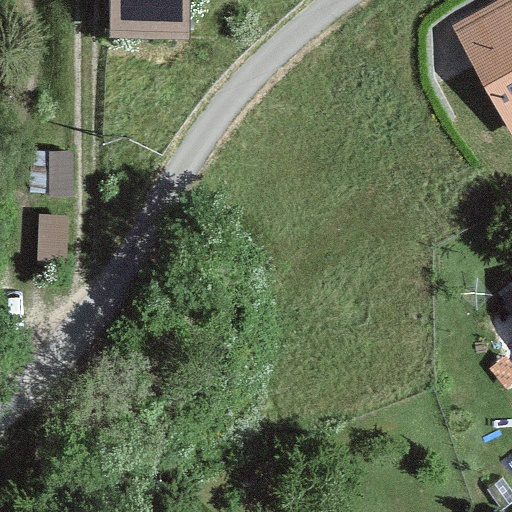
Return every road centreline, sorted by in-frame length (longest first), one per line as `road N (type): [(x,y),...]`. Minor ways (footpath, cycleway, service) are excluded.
road 1 (unclassified): [(349,0),(277,54),(0,421)]
road 2 (track): [(85,318),(86,0)]
